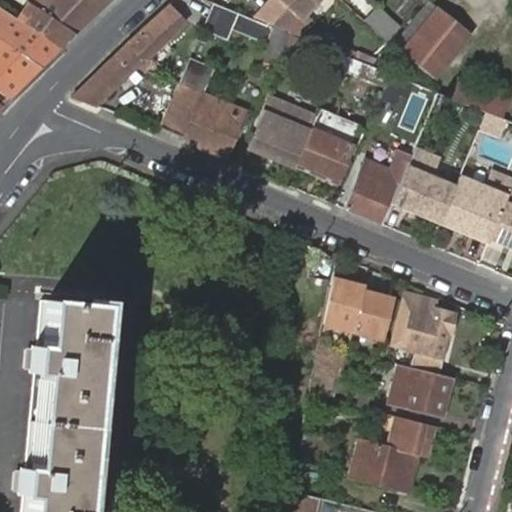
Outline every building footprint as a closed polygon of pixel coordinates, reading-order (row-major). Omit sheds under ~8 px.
[(36,34),(59,48),(87,21),(109,0),(27,0),(25,4),(15,20),(36,34)] [(304,13),(316,0),(271,0),(255,18),(289,31),(300,18),(304,13)] [(222,7),(212,3),(201,29),(224,39),(229,28),(266,43),(262,53),(277,58),(278,54),(283,43),(287,34),(236,13),(222,7)] [(427,3),(392,46),(432,78),(466,35),(427,3)] [(184,23),(167,5),(116,53),(72,96),(95,106),(138,66),(143,72),(144,71),(154,62),(149,56),(184,23)] [(363,20),(387,42),(398,27),(376,7),(363,20)] [(0,39),(39,68),(59,48),(36,34),(15,20),(0,9),(0,39)] [(300,18),(289,31),(302,32),(312,20),(304,13),(300,18)] [(312,57),(317,46),(287,34),(283,43),(278,54),(293,60),(296,50),(312,57)] [(0,93),(8,99),(39,68),(0,39),(0,93)] [(346,64),(348,58),(341,55),(339,60),(346,64)] [(184,137),(182,142),(224,159),(243,111),(202,93),(213,68),(189,58),(178,84),(160,127),(184,137)] [(370,66),(354,60),(349,72),(366,79),(371,67),(370,67),(370,66)] [(389,74),(371,67),(366,79),(384,86),(389,74)] [(394,105),(404,80),(389,74),(384,86),(379,99),(394,105)] [(474,88),(467,105),(485,113),(500,118),(507,100),(474,88)] [(248,148),(294,166),(314,117),(268,98),(248,148)] [(314,117),(294,166),(336,184),(359,127),(317,110),(314,117)] [(503,120),(500,118),(485,113),(478,130),(496,137),(503,120)] [(436,157),(413,148),(407,162),(407,163),(398,183),(392,200),(405,205),(403,210),(411,213),(412,211),(417,213),(417,215),(438,225),(454,187),(434,179),(431,171),(436,157)] [(398,183),(407,163),(398,159),(390,176),(370,166),(369,170),(361,167),(344,209),(378,223),(395,182),(398,183)] [(486,187),(507,196),(511,185),(511,183),(511,179),(492,171),(486,187)] [(488,240),(507,196),(486,187),(458,176),(454,187),(438,225),(471,238),(473,233),(485,238),(483,242),(486,244),(488,240)] [(511,184),(511,185),(507,196),(488,240),(510,248),(511,245),(511,244),(511,184)] [(405,205),(392,200),(390,204),(403,210),(405,205)] [(473,233),(471,238),(483,242),(485,238),(473,233)] [(363,286),(330,278),(330,282),(321,324),(351,332),(362,292),(363,286)] [(362,292),(351,332),(382,339),(383,333),(387,321),(392,299),(362,292)] [(401,365),(437,374),(441,357),(447,333),(449,334),(454,315),(433,309),(436,301),(420,297),(405,293),(405,295),(392,344),(416,351),(415,354),(404,351),(401,365)] [(46,301),(40,300),(35,346),(31,345),(28,373),(33,373),(24,469),(19,468),(17,495),(21,495),(19,511),(79,511),(98,305),(96,305),(46,301)] [(341,350),(318,344),(314,363),(337,368),(341,350)] [(403,406),(440,416),(450,381),(413,371),(398,368),(389,402),(404,405),(403,406)] [(434,425),(396,417),(387,448),(411,454),(416,455),(426,458),(434,425)] [(317,435),(301,431),(296,458),(327,465),(333,438),(317,435)] [(411,454),(387,448),(376,445),(376,446),(370,444),(370,441),(359,438),(348,477),(360,481),(361,478),(367,479),(367,480),(402,489),(411,454)] [(407,490),(416,455),(411,454),(402,489),(407,490)] [(327,465),(296,458),(290,491),(318,498),(325,500),(333,467),(327,465)] [(315,511),(318,498),(290,491),(286,511),(315,511)]
